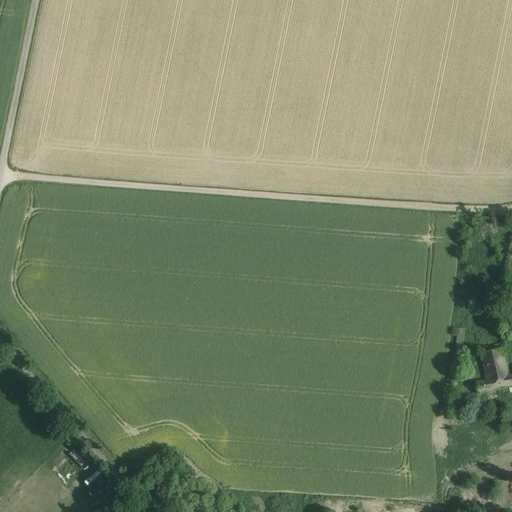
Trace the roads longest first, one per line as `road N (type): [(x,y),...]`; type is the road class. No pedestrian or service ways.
road 1 (residential): [(1,177),(511,215)]
road 2 (unclassified): [(1,177),(35,0)]
